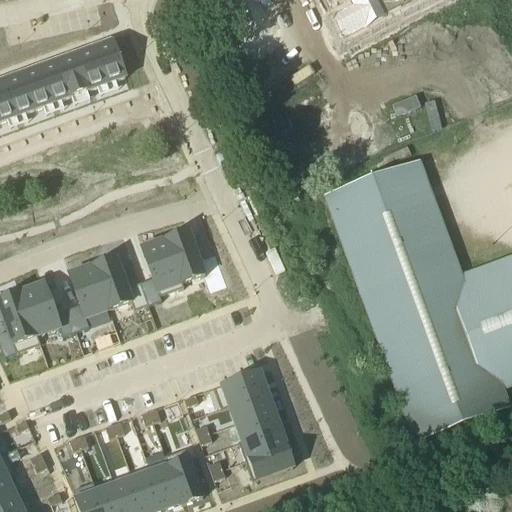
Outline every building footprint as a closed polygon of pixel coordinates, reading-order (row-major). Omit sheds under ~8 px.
[(321,0),(345,45),(432,0),(321,0)] [(111,47),(74,60),(87,96),(124,83),(111,47)] [(74,60),(38,74),(51,109),(87,96),(74,60)] [(248,80),(255,76),(250,66),(243,70),(248,80)] [(38,74),(1,87),(14,123),(51,109),(38,74)] [(1,87),(0,87),(0,128),(14,123),(1,87)] [(419,161),(321,197),(412,445),(511,410),(505,393),(511,390),(511,260),(463,279),(450,243),(419,161)] [(188,236),(164,245),(182,293),(183,293),(181,288),(204,280),(188,236)] [(152,284),(139,288),(147,311),(160,306),(159,301),(182,293),(164,245),(141,254),(152,284)] [(116,263),(92,271),(108,315),(130,307),(133,316),(147,311),(139,288),(126,293),(116,263)] [(79,310),(67,315),(75,337),(88,332),(85,323),(108,315),(92,271),(68,280),(79,310)] [(25,296),(19,298),(38,350),(40,350),(36,341),(58,333),(62,342),(75,337),(67,315),(54,319),(43,289),(36,292),(35,287),(23,291),(25,296)] [(0,317),(7,337),(0,339),(0,354),(3,363),(38,350),(19,298),(0,304),(0,317)] [(258,377),(212,394),(220,414),(265,397),(258,377)] [(265,397),(220,414),(220,415),(229,411),(235,428),(272,415),(265,397)] [(194,400),(183,404),(186,412),(197,408),(194,400)] [(155,414),(148,417),(152,428),(159,425),(155,414)] [(272,415),(235,428),(242,446),(278,433),(272,415)] [(7,416),(0,419),(0,428),(10,423),(7,416)] [(148,417),(140,420),(145,431),(152,428),(148,417)] [(24,426),(14,431),(17,438),(28,433),(24,426)] [(119,428),(112,430),(116,441),(123,439),(119,428)] [(112,430),(104,433),(108,444),(116,441),(112,430)] [(205,431),(194,435),(197,443),(208,439),(205,431)] [(242,446),(237,448),(244,466),(285,451),(278,433),(242,446)] [(208,439),(197,443),(199,450),(211,446),(208,439)] [(83,441),(76,443),(80,455),(87,452),(83,441)] [(76,443),(68,446),(72,457),(80,455),(76,443)] [(285,451),(244,466),(251,487),(292,472),(285,451)] [(184,454),(164,462),(181,509),(202,502),(184,454)] [(40,459),(29,464),(32,471),(43,466),(40,459)] [(5,460),(0,462),(0,486),(14,479),(5,460)] [(166,471),(149,477),(161,511),(167,511),(180,508),(180,510),(181,509),(164,462),(163,462),(166,471)] [(43,466),(32,471),(36,478),(47,473),(43,466)] [(218,467),(207,471),(210,479),(221,475),(218,467)] [(221,475),(210,479),(212,486),(224,482),(221,475)] [(161,511),(149,477),(131,484),(141,511),(161,511)] [(14,479),(0,486),(0,509),(19,501),(11,482),(15,480),(14,479)] [(141,511),(131,484),(113,490),(121,511),(141,511)] [(494,487),(501,511),(511,511),(511,497),(508,484),(494,487)] [(121,511),(113,490),(95,497),(100,511),(121,511)] [(100,511),(95,497),(75,504),(77,511),(100,511)] [(58,499),(47,503),(49,511),(61,507),(58,499)] [(19,501),(0,509),(0,511),(19,511),(15,504),(20,502),(19,501)]
